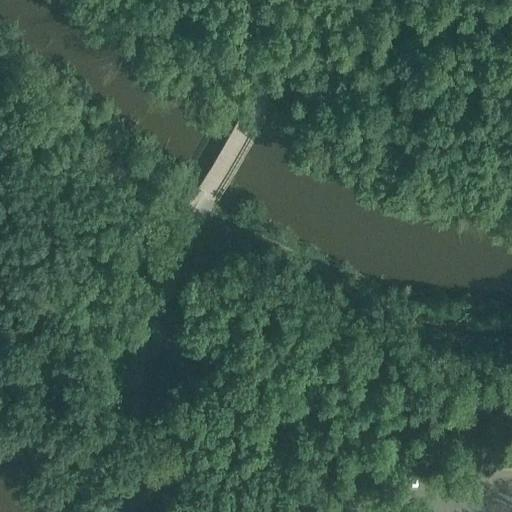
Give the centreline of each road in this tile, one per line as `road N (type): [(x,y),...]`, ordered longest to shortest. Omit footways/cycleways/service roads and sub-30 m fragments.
road 1 (unclassified): [(511,503),(321,508),(174,476),(124,511)]
road 2 (unknown): [(202,202),(0,95)]
